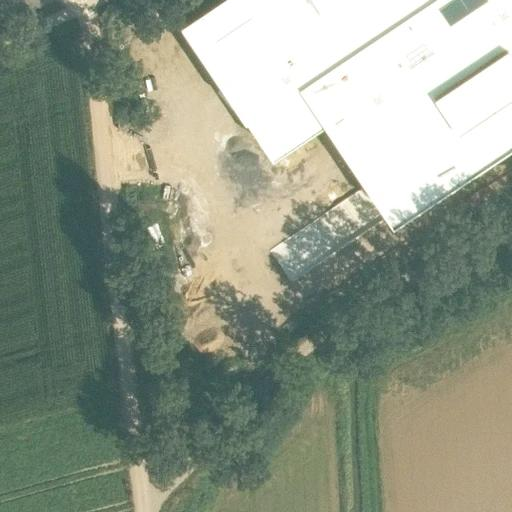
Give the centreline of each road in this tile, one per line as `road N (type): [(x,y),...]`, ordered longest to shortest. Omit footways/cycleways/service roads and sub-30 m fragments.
road 1 (track): [(152,511),(85,7)]
road 2 (track): [(511,227),(308,336),(155,511)]
